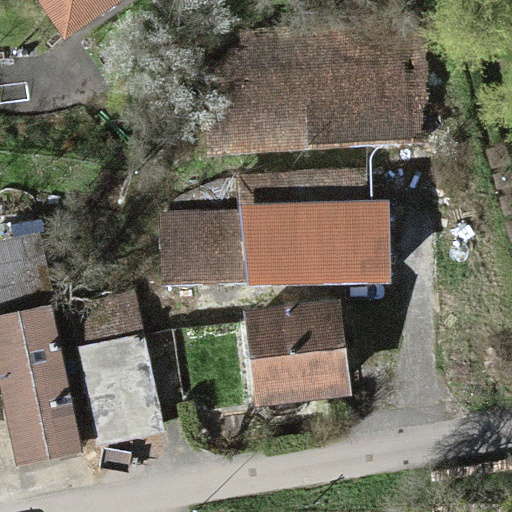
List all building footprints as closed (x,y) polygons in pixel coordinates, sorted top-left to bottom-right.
[(34,0),(69,52),(148,0),(34,0)] [(422,41),(225,45),(227,147),(425,143),(422,41)] [(155,205),(154,285),(383,288),(383,207),(155,205)] [(326,312),(240,321),(248,403),(334,394),(326,312)] [(41,313),(0,324),(0,401),(16,462),(76,447),(41,313)]
